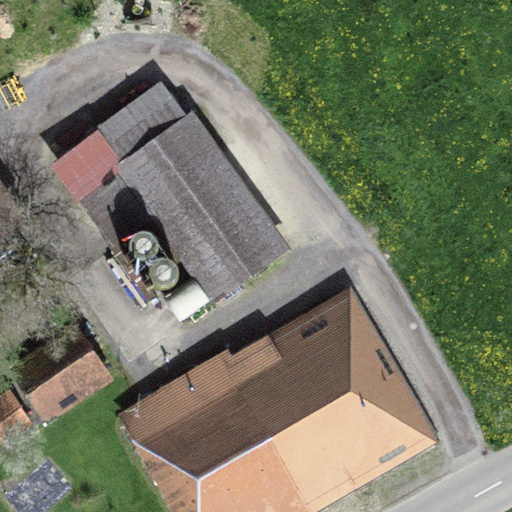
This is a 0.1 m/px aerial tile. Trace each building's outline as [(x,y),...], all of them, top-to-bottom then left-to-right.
[(285,253),(163,83),(97,131),(124,168),(89,193),(123,240),(154,217),(215,303),(285,253)] [(0,241),(16,231),(0,209),(0,241)] [(131,249),(135,259),(145,263),(154,260),(159,250),(155,241),(145,236),(136,240),(131,249)] [(164,293),(175,288),(180,277),(175,266),(164,262),(153,266),(148,277),(153,288),(164,293)] [(238,371),(230,358),(119,422),(170,511),(257,511),(422,417),(357,303),(238,371)] [(54,406),(105,372),(79,333),(28,367),(54,406)] [(0,442),(25,424),(8,400),(0,405),(0,442)]
